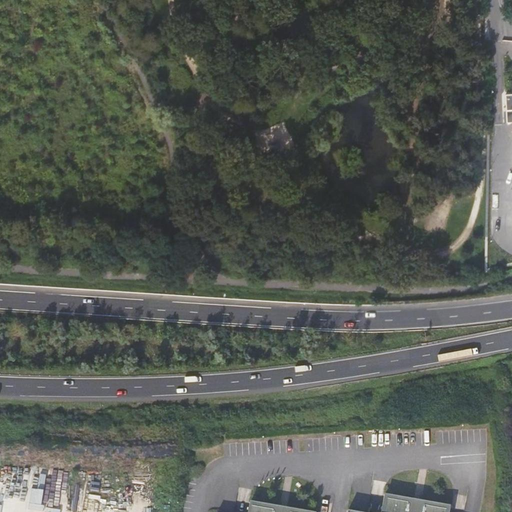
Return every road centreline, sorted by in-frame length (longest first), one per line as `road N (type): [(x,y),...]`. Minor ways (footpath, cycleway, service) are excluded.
road 1 (trunk): [(0,385),(281,378),(511,340)]
road 2 (trunk): [(511,309),(352,322),(0,300)]
